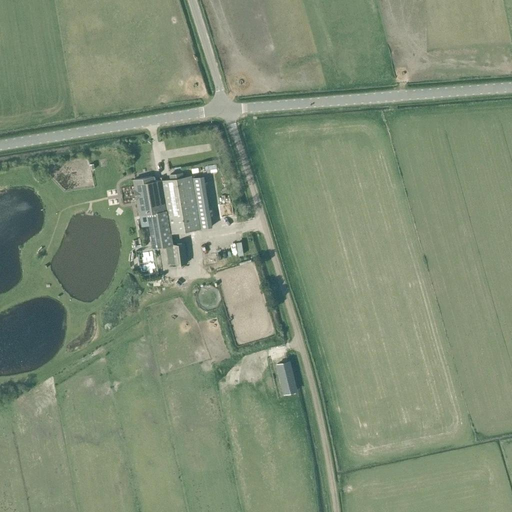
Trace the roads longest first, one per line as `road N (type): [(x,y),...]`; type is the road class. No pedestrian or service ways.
road 1 (unclassified): [(334,511),(313,397),(225,109)]
road 2 (unclassified): [(511,87),(225,109)]
road 3 (unclassified): [(225,109),(0,145)]
